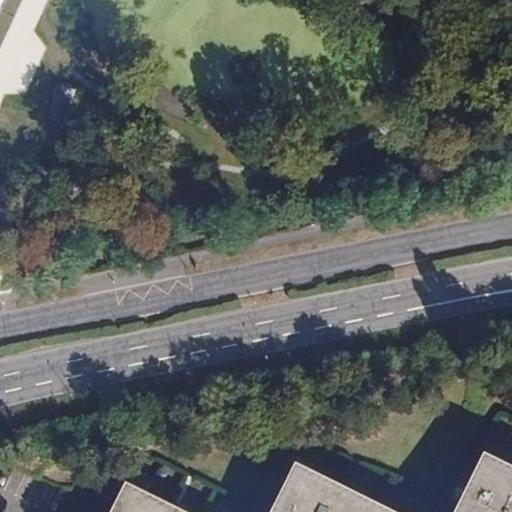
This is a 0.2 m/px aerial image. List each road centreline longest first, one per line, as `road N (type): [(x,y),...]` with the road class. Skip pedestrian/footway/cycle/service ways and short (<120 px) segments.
road 1 (primary): [(511,225),(0,329)]
road 2 (primary): [(0,386),(350,310)]
road 3 (primary): [(350,310),(380,324),(511,303)]
road 4 (primary): [(350,310),(511,280)]
